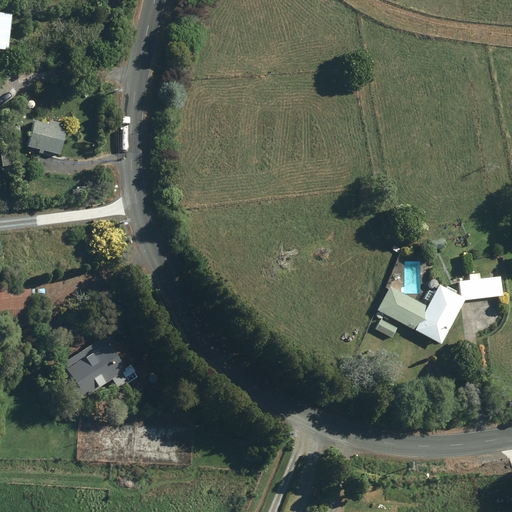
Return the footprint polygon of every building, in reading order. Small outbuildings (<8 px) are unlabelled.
[(53,129),(54,125),(44,123),(43,126),(29,122),(22,148),(35,151),(34,154),(38,155),(39,152),(55,156),(62,132),(53,129)] [(0,158),(0,170),(0,173),(9,171),(6,157),(0,158)] [(88,185),(77,185),(77,196),(88,196),(88,185)] [(439,239),(426,241),(427,249),(440,247),(439,239)] [(466,275),(467,280),(455,281),(456,296),(434,284),(422,306),(385,286),(373,310),(436,344),(460,300),(499,296),(497,277),(477,279),(476,274),(466,275)] [(25,285),(0,288),(0,328),(29,325),(25,285)] [(394,328),(378,320),(373,329),(388,338),(394,328)] [(126,365),(143,354),(130,333),(112,344),(105,333),(57,364),(66,380),(61,383),(73,401),(106,379),(112,388),(122,381),(124,384),(134,377),(126,365)]
